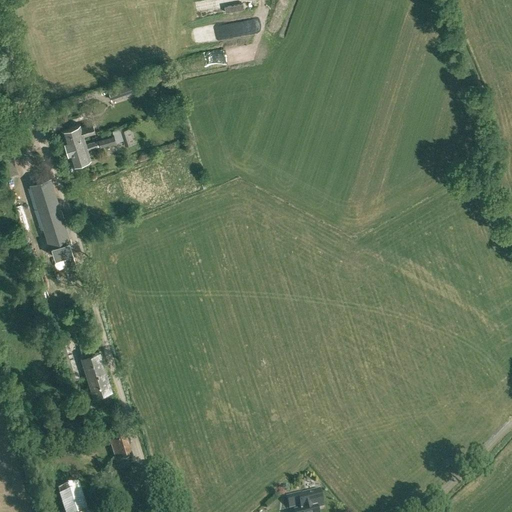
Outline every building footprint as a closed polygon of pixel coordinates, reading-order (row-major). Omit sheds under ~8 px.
[(135,81),(109,88),(112,99),(138,91),(136,84),(135,81)] [(92,122),(80,125),(80,123),(61,129),(64,141),(84,136),(96,132),(92,122)] [(114,131),(117,142),(124,140),(121,129),(114,131)] [(97,137),(97,139),(86,143),(84,136),(64,141),(71,164),(90,158),(88,149),(100,145),(100,147),(116,142),(113,132),(97,137)] [(44,247),(51,245),(55,257),(71,252),(68,241),(49,177),(32,183),(48,238),(42,240),(44,247)] [(95,394),(110,390),(98,351),(92,353),(89,342),(80,344),(83,356),(95,394)] [(110,442),(116,464),(132,459),(126,438),(110,442)] [(76,485),(57,491),(64,511),(86,511),(78,484),(76,485)] [(301,494),(287,497),(289,509),(300,506),(301,509),(294,511),(317,511),(317,508),(323,507),(319,491),(305,494),(306,496),(302,497),(301,494)]
